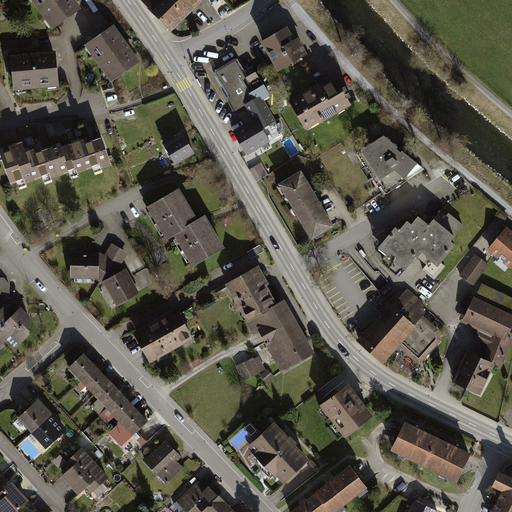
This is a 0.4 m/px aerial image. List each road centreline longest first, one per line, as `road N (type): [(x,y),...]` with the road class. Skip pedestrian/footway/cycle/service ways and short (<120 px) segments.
road 1 (secondary): [(167,57),(334,336),(390,385),(500,438)]
road 2 (track): [(511,211),(409,125),(291,0)]
road 3 (residential): [(262,511),(84,325)]
road 4 (residential): [(84,325),(0,228)]
